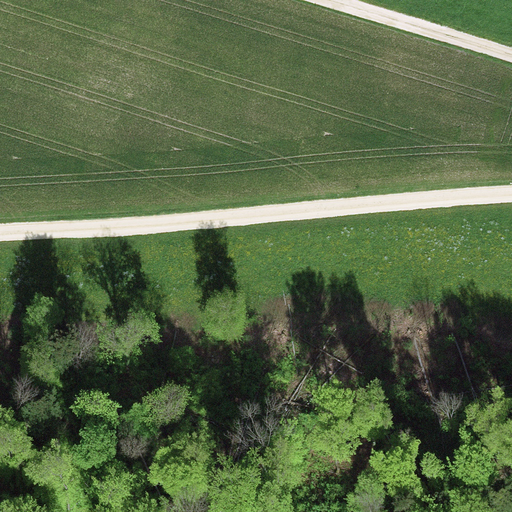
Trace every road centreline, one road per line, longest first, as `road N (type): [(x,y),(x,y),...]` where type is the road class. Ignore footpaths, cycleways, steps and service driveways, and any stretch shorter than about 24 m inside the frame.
road 1 (track): [(0,232),(511,193)]
road 2 (track): [(511,54),(341,0)]
